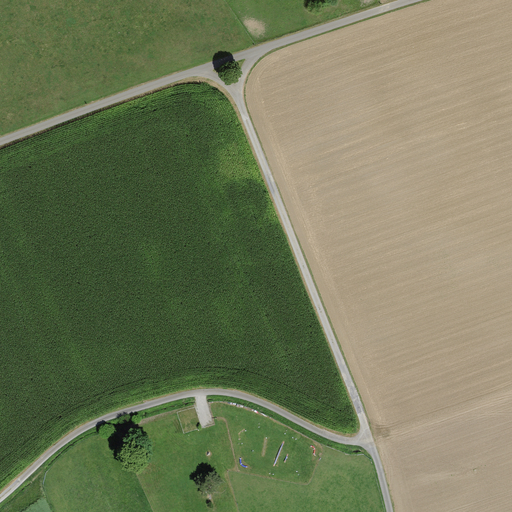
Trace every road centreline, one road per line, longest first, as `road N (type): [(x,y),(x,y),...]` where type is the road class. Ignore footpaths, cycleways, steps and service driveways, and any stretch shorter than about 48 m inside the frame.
road 1 (track): [(0,497),(83,428),(198,391),(260,399),(344,439),(370,436)]
road 2 (track): [(199,68),(237,92),(359,405)]
road 3 (track): [(199,68),(409,0)]
road 4 (track): [(0,141),(199,68)]
